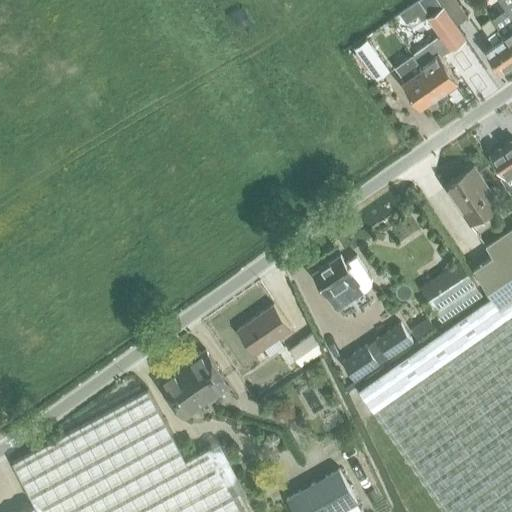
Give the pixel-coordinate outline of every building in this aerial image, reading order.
[(415,0),(399,11),(406,22),(418,14),(422,20),(426,17),(438,35),(412,53),(438,91),(457,78),(441,55),(466,38),(456,23),(455,24),(439,0),(415,0)] [(453,0),(439,0),(455,24),(456,23),(466,17),(453,0)] [(511,0),(499,0),(506,9),(492,19),(511,47),(511,0)] [(492,18),(482,25),(493,42),(484,48),(501,72),(511,64),(511,47),(492,19),(492,18)] [(367,37),(354,47),(377,79),(390,69),(367,37)] [(412,53),(394,65),(404,80),(402,81),(419,105),(438,91),(412,53)] [(511,137),(489,153),(504,175),(500,177),(511,194),(511,137)] [(496,202),(479,177),(471,165),(442,185),(468,222),(496,202)] [(474,267),(492,294),(502,308),(511,300),(511,225),(484,246),(491,255),(474,267)] [(371,275),(369,272),(357,254),(347,261),(341,253),(313,272),(338,307),(349,300),(368,287),(370,285),(371,283),(372,281),(372,278),(371,275)] [(461,260),(420,287),(442,320),(483,293),(461,260)] [(492,294),(359,388),(446,511),(511,511),(511,300),(502,308),(492,294)] [(285,344),(279,336),(291,328),(274,304),(238,328),(255,353),(265,346),(271,354),(285,344)] [(427,316),(410,327),(417,337),(434,326),(427,316)] [(401,321),(376,337),(389,356),(414,340),(401,321)] [(314,331),(308,335),(290,348),(301,364),(317,353),(324,349),(314,331)] [(367,344),(342,360),(355,379),(379,363),(367,344)] [(206,349),(183,365),(207,400),(230,384),(206,349)] [(184,416),(207,400),(183,365),(160,381),(184,416)] [(35,504),(20,511),(257,511),(219,441),(186,459),(148,389),(12,462),(35,504)] [(337,468),(314,481),(331,511),(364,511),(358,501),(339,467),(337,468)] [(312,482),(286,496),(295,511),(331,511),(314,481),(312,482)] [(366,493),(371,501),(380,496),(375,488),(366,493)]
